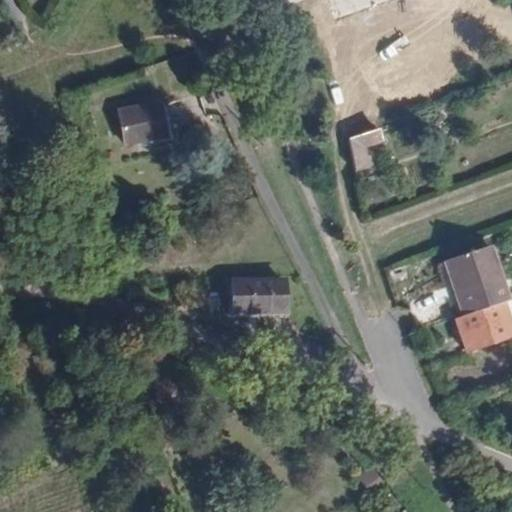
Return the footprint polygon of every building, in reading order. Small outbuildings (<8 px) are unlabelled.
[(175,99),(123,117),(135,149),(186,132),(175,99)] [(347,140),(352,172),(363,169),(360,148),(380,140),(378,129),(348,139),(347,140)] [(460,321),(481,313),(504,305),(485,251),(441,267),(460,321)] [(288,289),(232,294),(235,327),(291,323),(288,289)] [(511,330),(511,329),(511,299),(503,302),(511,330)] [(446,362),(493,347),(481,313),(460,321),(435,329),(446,362)]
